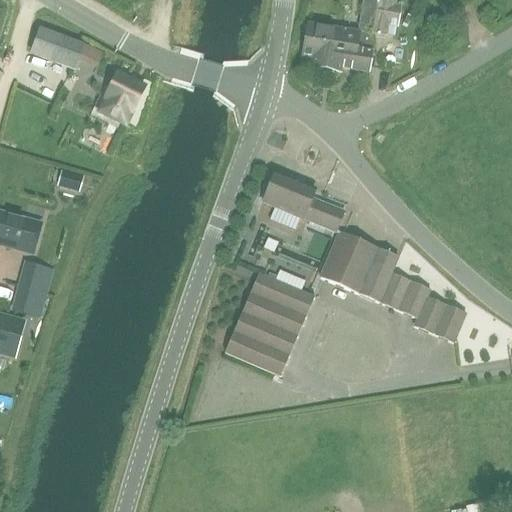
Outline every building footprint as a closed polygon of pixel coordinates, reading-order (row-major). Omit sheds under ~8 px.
[(307,24),(303,41),(371,52),(374,36),(370,35),(375,0),(362,0),(357,33),(307,24)] [(384,38),(390,0),(375,0),(370,35),(374,36),(384,38)] [(489,35),(501,30),(495,17),(483,22),(489,35)] [(38,57),(72,70),(79,51),(46,37),(38,57)] [(371,52),(303,41),(300,58),(352,67),(351,71),(367,74),(371,52)] [(105,99),(99,113),(125,125),(131,112),(132,112),(144,88),(116,75),(104,99),(105,99)] [(63,116),(89,124),(100,91),(74,83),(63,116)] [(45,119),(43,134),(13,128),(7,158),(79,172),(88,127),(45,119)] [(314,191),(274,174),(272,179),(268,180),(266,185),(268,188),(267,191),(263,192),(261,197),(263,200),(262,203),(334,234),(343,213),(310,200),(314,191)] [(40,225),(0,214),(0,245),(32,254),(40,225)] [(268,257),(279,263),(293,238),(282,232),(268,257)] [(465,315),(426,298),(429,291),(390,275),(396,259),(340,235),(321,280),(416,320),(413,328),(453,345),(465,315)] [(37,318),(50,272),(27,265),(14,311),(37,318)] [(224,355),(281,378),(314,299),(257,276),(224,355)] [(0,351),(14,355),(22,326),(0,320),(0,351)] [(365,384),(366,394),(391,391),(390,381),(365,384)]
